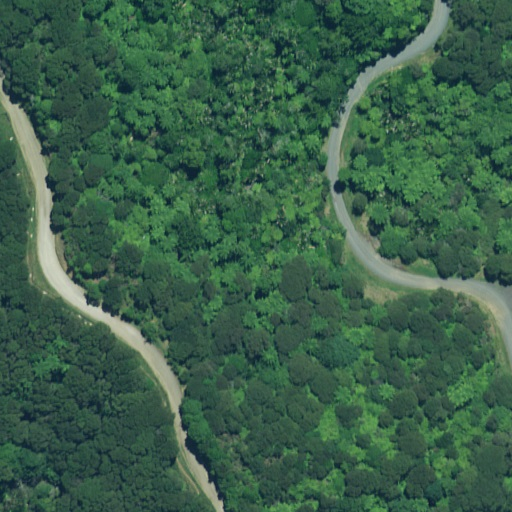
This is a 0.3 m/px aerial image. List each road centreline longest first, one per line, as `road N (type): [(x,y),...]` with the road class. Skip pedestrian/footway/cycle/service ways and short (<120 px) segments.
road 1 (unclassified): [(221,511),(202,441),(162,374),(123,323),(36,252),(0,97)]
road 2 (unclassified): [(434,0),(419,41),(356,82),(334,146),(357,240),(382,272),(416,286),(473,282),(505,300),(511,330)]
